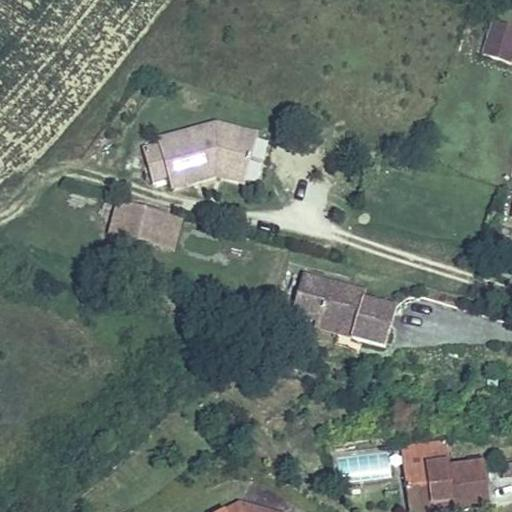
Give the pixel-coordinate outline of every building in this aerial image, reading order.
[(508,69),(511,55),(511,32),(492,26),(482,60),(508,69)] [(241,183),(253,137),(215,128),(141,146),(152,186),(174,181),(175,190),(220,178),(241,183)] [(116,208),(108,239),(171,256),(180,225),(116,208)] [(326,284),(318,322),(352,330),(351,341),(386,350),(396,311),(365,302),(365,294),(326,284)] [(352,330),(318,322),(316,332),(351,341),(352,330)] [(408,441),(416,499),(457,494),(459,504),(494,498),(486,453),(455,457),(451,436),(408,441)] [(457,494),(416,499),(417,509),(459,504),(457,494)]
